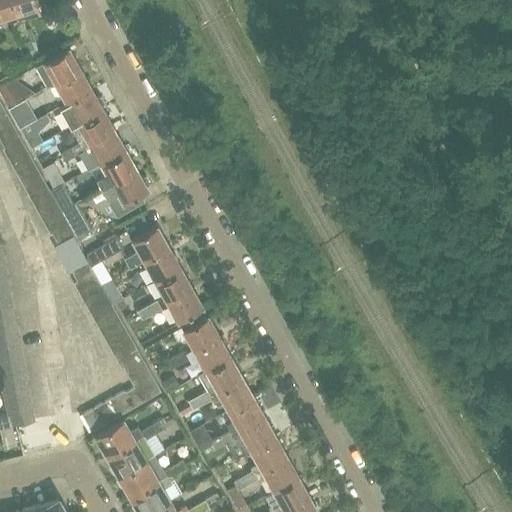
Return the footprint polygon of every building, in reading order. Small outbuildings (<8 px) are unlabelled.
[(10,0),(0,0),(0,17),(15,12),(10,0)] [(36,0),(10,0),(15,12),(38,5),(36,0)] [(26,29),(22,18),(12,21),(16,32),(26,29)] [(29,39),(26,29),(16,32),(20,43),(29,39)] [(42,60),(42,61),(53,80),(79,65),(68,46),(42,60)] [(53,80),(65,101),(91,85),(79,65),(53,80)] [(35,92),(22,84),(14,78),(0,85),(0,92),(8,107),(35,92)] [(58,104),(61,109),(70,125),(76,121),(103,107),(101,105),(104,102),(101,96),(97,96),(91,85),(65,101),(58,104)] [(8,107),(19,127),(37,117),(25,98),(8,107)] [(3,106),(0,108),(0,122),(9,117),(4,108),(3,106)] [(88,141),(82,145),(114,127),(103,107),(76,121),(88,141)] [(9,117),(0,122),(0,135),(15,127),(9,117)] [(15,127),(0,135),(0,140),(4,147),(2,148),(21,138),(15,128),(15,127)] [(82,145),(81,145),(79,141),(70,146),(74,154),(78,152),(87,168),(99,162),(126,148),(114,127),(82,145)] [(31,147),(43,140),(39,133),(27,139),(31,147)] [(21,138),(2,148),(8,159),(27,148),(21,138)] [(64,160),(74,154),(70,146),(59,151),(64,160)] [(27,148),(8,159),(14,169),(33,159),(27,148)] [(131,150),(126,149),(126,148),(99,162),(105,171),(95,177),(104,192),(107,190),(104,186),(113,181),(137,168),(133,160),(135,155),(131,150)] [(33,159),(14,169),(20,180),(39,169),(38,169),(33,159)] [(47,176),(58,170),(53,161),(42,167),(47,176)] [(146,176),(141,175),(137,168),(113,181),(104,186),(107,190),(104,192),(116,213),(142,198),(140,193),(149,188),(148,187),(150,182),(146,176)] [(39,169),(20,180),(26,190),(45,180),(39,169)] [(45,180),(26,190),(32,201),(51,190),(49,189),(45,180)] [(53,187),(49,189),(51,190),(56,201),(61,208),(72,202),(73,201),(62,182),(53,187)] [(51,190),(32,201),(38,211),(56,201),(51,190)] [(56,201),(38,211),(43,222),(62,211),(61,210),(61,208),(56,201)] [(79,237),(92,230),(76,201),(61,210),(68,222),(74,233),(79,237)] [(62,211),(43,222),(49,232),(68,222),(62,211)] [(68,222),(49,232),(50,233),(51,232),(57,242),(74,233),(68,222)] [(168,244),(157,223),(131,238),(137,249),(123,257),(129,267),(143,259),(142,258),(168,244)] [(116,235),(86,251),(87,259),(87,260),(90,265),(90,264),(123,247),(116,235)] [(180,264),(168,244),(142,258),(143,259),(154,278),(180,264)] [(90,264),(90,265),(87,260),(71,269),(76,279),(73,281),(73,282),(94,270),(90,264)] [(154,278),(166,299),(192,285),(180,264),(154,278)] [(73,282),(79,292),(99,281),(94,270),(73,282)] [(0,278),(0,291),(10,289),(8,278),(0,278)] [(112,302),(115,301),(122,297),(111,278),(101,283),(105,291),(111,302),(112,302)] [(101,283),(99,281),(79,292),(85,303),(105,291),(101,283)] [(203,305),(192,285),(166,299),(177,319),(203,305)] [(0,291),(0,303),(12,301),(10,289),(0,291)] [(85,303),(91,313),(111,302),(105,291),(85,303)] [(122,297),(115,301),(119,308),(126,304),(122,297)] [(156,298),(147,303),(152,312),(161,307),(156,298)] [(0,303),(0,315),(14,313),(12,301),(0,303)] [(91,313),(97,324),(117,312),(112,302),(111,302),(91,313)] [(142,317),(152,312),(147,303),(137,309),(139,313),(142,317)] [(97,324),(103,334),(123,323),(117,312),(97,324)] [(0,315),(0,327),(17,325),(14,313),(0,315)] [(207,313),(182,328),(193,348),(219,333),(207,313)] [(103,334),(109,345),(129,333),(123,323),(103,334)] [(0,327),(0,340),(19,337),(17,325),(0,327)] [(109,345),(115,355),(135,344),(129,333),(109,345)] [(194,349),(187,352),(185,348),(174,354),(179,362),(189,356),(191,361),(198,357),(205,369),(198,373),(231,354),(219,333),(193,348),(194,349)] [(0,340),(0,352),(21,349),(19,337),(0,340)] [(121,366),(122,365),(141,354),(135,344),(115,355),(121,366)] [(0,352),(0,364),(23,361),(21,349),(0,352)] [(122,365),(128,376),(147,365),(145,361),(141,354),(122,365)] [(169,367),(179,362),(174,354),(165,359),(169,367)] [(198,373),(207,389),(197,394),(202,402),(211,397),(208,392),(241,373),(231,354),(198,373)] [(0,364),(0,377),(26,372),(23,361),(0,364)] [(128,376),(134,386),(152,375),(147,365),(128,376)] [(0,377),(0,385),(1,389),(28,384),(26,372),(0,377)] [(173,372),(160,380),(166,389),(179,382),(173,372)] [(252,393),(241,373),(208,392),(211,397),(212,397),(214,402),(221,398),(227,408),(252,393)] [(160,390),(152,375),(134,386),(142,400),(160,390)] [(2,391),(1,391),(3,401),(30,396),(28,384),(1,389),(2,391)] [(124,388),(122,389),(132,406),(142,400),(134,386),(125,390),(124,388)] [(122,389),(112,395),(122,412),(132,406),(122,389)] [(264,413),(252,393),(227,408),(233,419),(226,423),(229,429),(231,433),(264,413)] [(192,407),(202,402),(197,394),(188,399),(192,407)] [(112,395),(102,401),(112,418),(122,412),(112,395)] [(3,401),(6,413),(32,408),(30,396),(3,401)] [(102,401),(92,407),(102,424),(112,418),(102,401)] [(81,412),(91,429),(92,429),(102,424),(92,407),(81,412)] [(10,424),(11,424),(35,420),(32,408),(6,413),(6,414),(8,414),(10,424)] [(17,444),(11,424),(10,424),(8,414),(6,414),(6,413),(0,414),(0,433),(3,446),(17,444)] [(244,439),(250,449),(275,434),(264,413),(231,433),(229,429),(218,434),(224,442),(233,437),(237,443),(244,439)] [(122,417),(93,433),(106,455),(142,434),(144,438),(154,432),(149,423),(139,429),(137,424),(129,429),(122,417)] [(163,427),(158,418),(149,423),(154,432),(163,427)] [(52,425),(31,428),(34,448),(55,445),(52,425)] [(106,455),(118,475),(154,454),(144,438),(142,434),(106,455)] [(161,455),(172,451),(166,434),(155,437),(161,455)] [(196,442),(200,450),(212,443),(214,447),(224,442),(218,434),(210,438),(208,435),(196,442)] [(250,466),(252,468),(242,474),(246,483),(256,477),(253,472),(286,453),(275,434),(250,449),(257,462),(250,466)] [(297,473),(286,453),(253,472),(256,477),(258,480),(265,476),(272,488),(297,473)] [(118,475),(129,496),(164,474),(162,470),(162,469),(154,454),(118,475)] [(177,472),(185,467),(187,466),(181,458),(172,463),(177,472)] [(129,496),(138,511),(147,511),(170,499),(164,488),(170,484),(167,477),(177,472),(172,463),(162,469),(162,470),(164,474),(129,496)] [(275,511),(279,511),(309,495),(297,473),(272,488),(273,489),(264,494),(269,504),(267,505),(270,510),(274,508),(275,511)] [(234,484),(225,489),(228,493),(237,509),(246,503),(237,488),(246,483),(242,474),(232,479),(234,484)] [(285,511),(318,511),(309,495),(279,511),(284,510),(285,511)] [(65,511),(57,498),(3,511),(65,511)] [(204,498),(195,503),(200,511),(209,506),(204,498)] [(147,511),(177,511),(170,499),(147,511)] [(185,509),(186,511),(199,511),(200,511),(195,503),(185,509)] [(237,509),(238,511),(250,511),(246,503),(237,509)]
